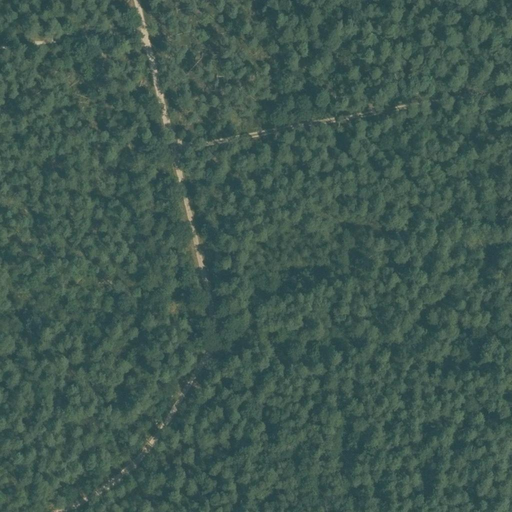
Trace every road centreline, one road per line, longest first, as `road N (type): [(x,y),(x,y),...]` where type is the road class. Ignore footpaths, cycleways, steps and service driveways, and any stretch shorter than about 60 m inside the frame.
road 1 (track): [(135,0),(215,348)]
road 2 (track): [(171,149),(511,89)]
road 3 (track): [(223,349),(511,346)]
road 4 (track): [(215,348),(146,452),(112,484),(58,511)]
road 5 (track): [(215,348),(294,454),(300,511)]
road 6 (track): [(143,28),(0,49)]
